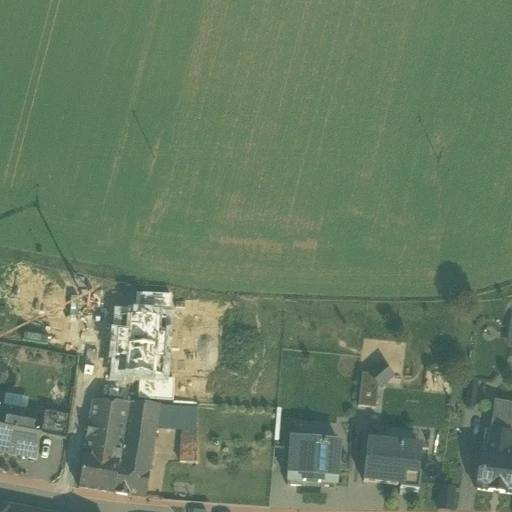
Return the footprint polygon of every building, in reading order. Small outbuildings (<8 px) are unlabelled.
[(134,296),(133,320),(169,321),(170,298),(134,296)] [(133,320),(118,319),(117,334),(114,334),(114,348),(164,351),(165,321),(133,320)] [(164,351),(114,348),(113,361),(115,363),(114,378),(137,380),(162,381),(164,351)] [(360,376),(357,410),(372,412),(375,386),(381,386),(390,378),(380,367),(369,377),(360,376)] [(137,380),(136,402),(172,404),(173,382),(137,380)] [(473,409),(476,388),(465,387),(463,408),(473,409)] [(486,456),(480,455),(475,492),(511,497),(511,460),(506,459),(511,421),(511,404),(495,402),(493,420),(491,420),(486,456)] [(126,405),(91,403),(77,491),(112,496),(126,405)] [(158,407),(126,405),(112,496),(144,501),(156,424),(158,407)] [(196,409),(158,407),(156,424),(181,426),(180,464),(195,465),(196,447),(195,447),(196,409)] [(42,418),(0,409),(0,453),(34,460),(38,437),(42,418)] [(69,419),(43,414),(42,418),(38,437),(65,442),(69,419)] [(334,487),(337,446),(289,442),(286,487),(303,488),(304,484),(334,487)] [(415,475),(418,449),(366,444),(362,484),(398,488),(401,488),(402,476),(415,478),(415,475)] [(401,488),(398,488),(398,492),(417,494),(419,475),(415,475),(415,478),(402,476),(401,488)] [(440,511),(451,511),(454,490),(440,488),(437,511),(440,511)]
